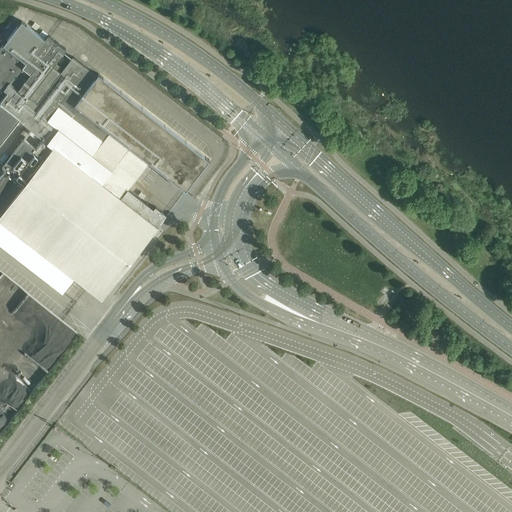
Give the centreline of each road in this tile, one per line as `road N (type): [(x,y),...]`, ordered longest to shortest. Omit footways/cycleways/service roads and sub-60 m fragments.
road 1 (secondary): [(511,327),(283,124)]
road 2 (secondary): [(301,171),(511,348)]
road 3 (secondary): [(58,0),(161,53),(262,135)]
road 4 (secondary): [(283,124),(200,55),(100,0)]
road 5 (unclassified): [(119,310),(0,471)]
road 6 (tertiary): [(219,259),(259,304),(387,348)]
road 7 (tertiary): [(387,348),(269,286),(237,243)]
road 8 (tertiary): [(511,416),(387,348)]
road 9 (unknown): [(108,325),(0,245)]
road 10 (tertiary): [(262,135),(221,188),(215,242)]
road 11 (unclassified): [(215,242),(147,273),(119,310)]
